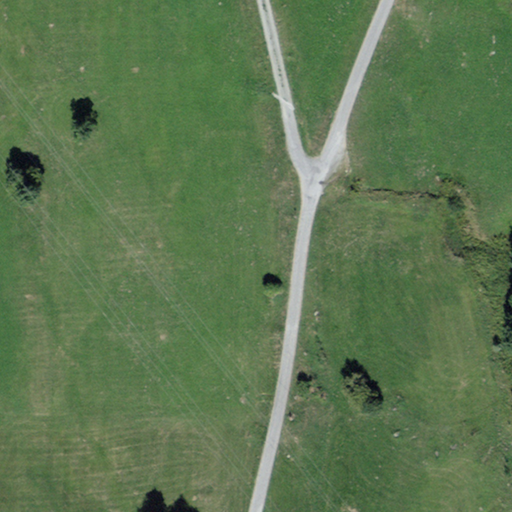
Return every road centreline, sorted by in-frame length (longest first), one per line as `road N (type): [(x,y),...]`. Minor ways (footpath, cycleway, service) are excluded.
road 1 (track): [(282,0),(309,179),(253,511)]
road 2 (track): [(418,0),(309,179)]
